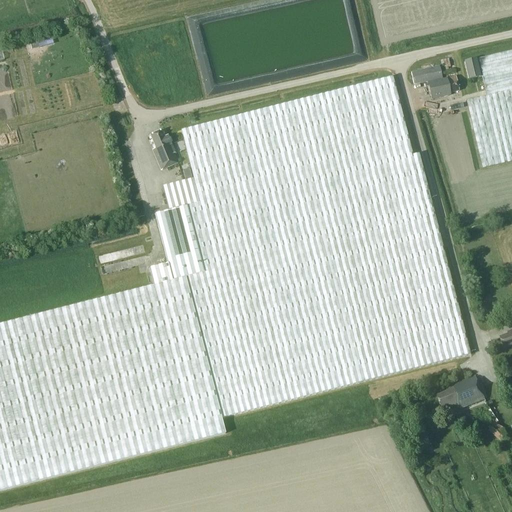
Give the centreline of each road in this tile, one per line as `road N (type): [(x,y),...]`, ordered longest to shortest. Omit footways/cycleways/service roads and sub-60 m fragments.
road 1 (unclassified): [(396,59),(153,115),(130,101),(83,0)]
road 2 (unclassified): [(476,335),(396,59)]
